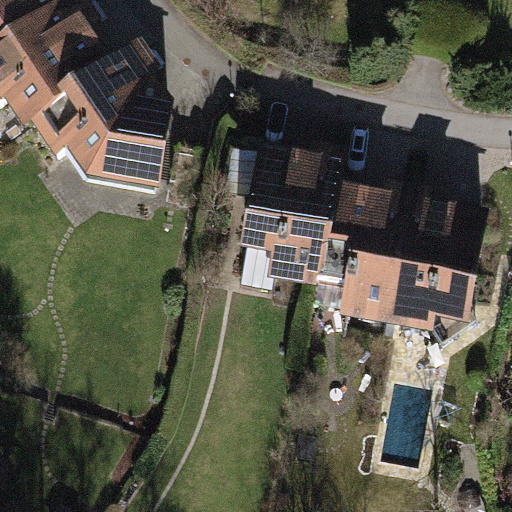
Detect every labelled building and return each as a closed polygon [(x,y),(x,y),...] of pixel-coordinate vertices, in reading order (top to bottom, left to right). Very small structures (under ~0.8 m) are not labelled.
[(0,0),(0,58),(66,13),(57,0),(0,0)] [(109,74),(66,13),(0,58),(0,109),(17,98),(35,125),(109,74)] [(129,61),(109,74),(35,125),(59,160),(79,146),(96,172),(159,183),(170,121),(129,61)] [(341,175),(264,161),(248,247),(280,254),(277,278),(319,285),(337,199),(341,175)] [(345,315),(388,324),(409,212),(337,199),(319,285),(349,291),(345,315)] [(483,225),(409,212),(388,324),(430,331),(443,350),(476,327),(467,313),(483,225)]
